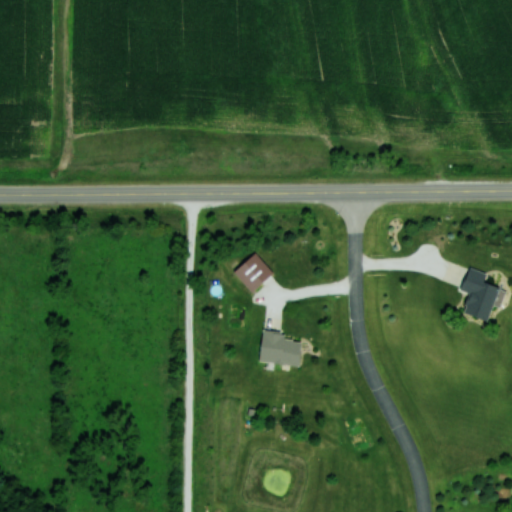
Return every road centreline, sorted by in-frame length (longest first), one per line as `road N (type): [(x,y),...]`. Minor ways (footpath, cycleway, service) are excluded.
road 1 (tertiary): [(511,190),(0,194)]
road 2 (residential): [(356,192),(360,338),(411,449),(425,511)]
